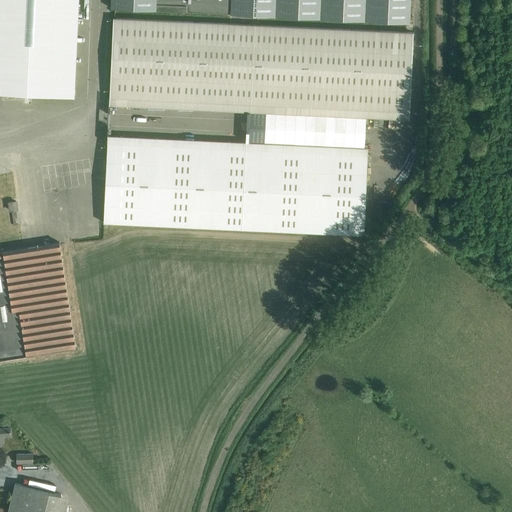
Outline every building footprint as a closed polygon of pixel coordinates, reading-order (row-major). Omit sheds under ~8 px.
[(0,0),(0,94),(66,98),(70,0),(0,0)] [(111,0),(111,8),(229,14),(258,15),(409,22),(410,0),(111,0)] [(409,111),(413,32),(257,25),(229,23),(113,18),(109,97),(409,111)] [(368,149),(107,136),(102,224),(364,236),(368,149)] [(16,201),(9,202),(10,210),(12,210),(16,209),(17,209),(16,201)] [(23,248),(0,251),(0,358),(75,347),(75,346),(59,242),(23,248)] [(0,436),(10,436),(10,427),(0,428),(0,436)] [(17,463),(33,462),(33,454),(17,454),(17,463)] [(0,511),(64,511),(66,506),(59,503),(61,494),(16,483),(9,510),(0,508),(0,511)]
